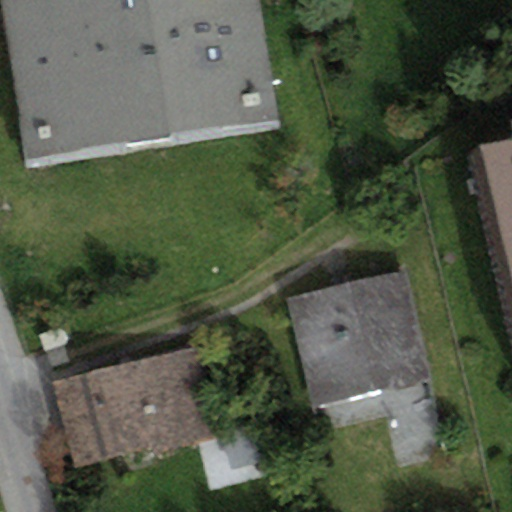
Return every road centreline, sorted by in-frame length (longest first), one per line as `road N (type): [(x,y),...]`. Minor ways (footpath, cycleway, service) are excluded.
road 1 (track): [(2,385),(205,324),(348,244)]
road 2 (residential): [(0,379),(35,511)]
